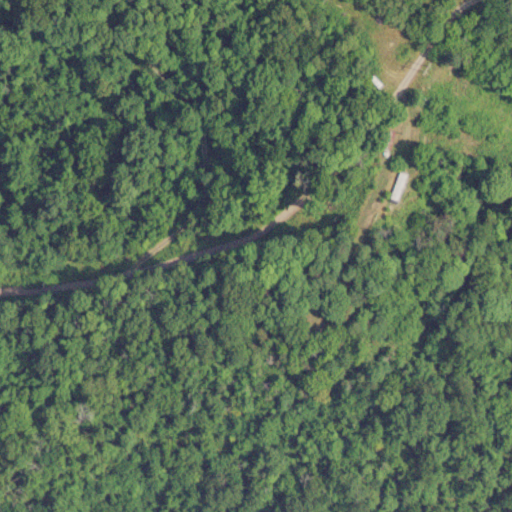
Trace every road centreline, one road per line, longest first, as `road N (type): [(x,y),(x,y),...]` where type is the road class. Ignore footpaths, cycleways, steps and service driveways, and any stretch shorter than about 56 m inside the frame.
road 1 (residential): [(0,262),(150,242),(216,253),(320,160),(407,50),(500,0)]
road 2 (residential): [(150,242),(161,127),(1,0)]
